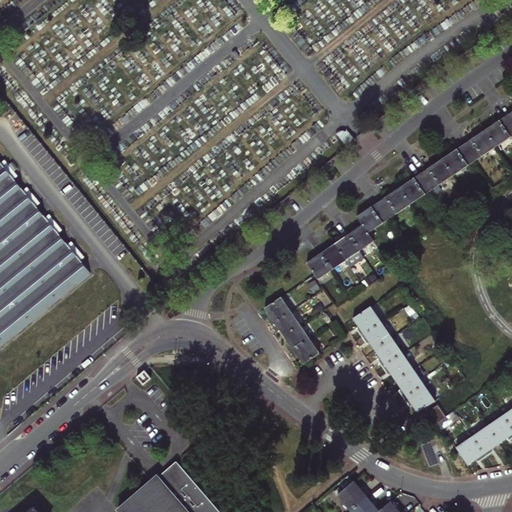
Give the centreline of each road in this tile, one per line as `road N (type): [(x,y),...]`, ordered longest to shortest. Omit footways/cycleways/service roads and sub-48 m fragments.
road 1 (residential): [(511,52),(218,280),(189,336)]
road 2 (residential): [(189,336),(213,345),(391,475),(438,489),(504,484)]
road 3 (residential): [(189,336),(144,347),(0,468)]
